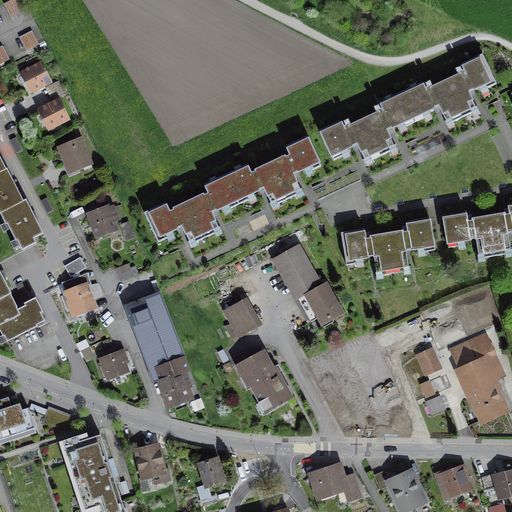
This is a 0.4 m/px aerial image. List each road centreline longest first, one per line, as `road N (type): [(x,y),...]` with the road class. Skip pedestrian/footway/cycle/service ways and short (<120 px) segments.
road 1 (residential): [(511,193),(360,214),(348,187),(498,119)]
road 2 (unknown): [(38,150),(121,318),(159,428)]
road 3 (track): [(245,0),(371,61),(393,62),(474,36),(511,46)]
road 4 (tertiary): [(283,448),(221,445),(81,400)]
road 5 (residential): [(336,450),(250,283)]
road 6 (tertiary): [(511,452),(336,450)]
road 7 (residential): [(81,400),(81,374),(37,286),(57,246)]
road 8 (residential): [(0,135),(57,246)]
